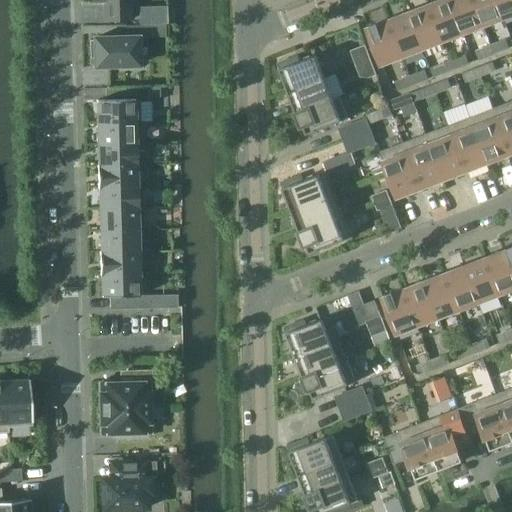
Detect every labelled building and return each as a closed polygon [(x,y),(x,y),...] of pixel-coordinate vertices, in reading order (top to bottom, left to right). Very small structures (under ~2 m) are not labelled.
[(89,0),(90,0),(99,0),(104,0),(106,21),(131,20),(130,0),(89,0)] [(450,0),(440,0),(429,4),(444,42),(464,34),(450,0)] [(450,0),(464,34),(484,27),(473,0),(450,0)] [(496,0),(473,0),(484,27),(504,19),(496,0)] [(511,0),(496,0),(504,19),(511,15),(511,0)] [(409,12),(423,50),(444,42),(429,4),(409,12)] [(152,11),(143,11),(143,24),(153,24),(152,11)] [(409,12),(389,20),(403,57),(423,50),(409,12)] [(368,28),(382,66),(403,57),(389,20),(368,28)] [(96,57),(96,66),(139,65),(138,37),(145,37),(145,25),(126,25),(126,37),(95,38),(95,41),(91,41),(91,57),(96,57)] [(502,41),(491,45),(494,54),(505,49),(502,41)] [(358,48),(363,63),(371,60),(365,45),(358,48)] [(483,58),(494,54),(491,45),(480,50),(483,58)] [(288,92),(325,78),(316,55),(300,62),(298,56),(278,64),(288,92)] [(462,56),(451,61),(454,69),(465,65),(462,56)] [(377,75),(371,60),(363,63),(369,78),(377,75)] [(443,73),(454,69),(451,61),(439,65),(443,73)] [(489,63),(477,68),(480,76),(492,72),(489,63)] [(466,72),(470,81),(480,76),(477,68),(466,72)] [(422,72),(410,76),(414,85),(425,80),(422,72)] [(402,89),(414,85),(410,76),(399,80),(402,89)] [(296,112),(296,113),(333,99),(325,78),(288,92),(294,106),(296,105),(298,111),(296,112)] [(444,81),(432,85),(435,94),(448,89),(444,81)] [(422,89),(425,98),(435,94),(432,85),(422,89)] [(160,97),(160,87),(148,87),(148,97),(160,97)] [(396,99),(391,101),(395,109),(414,102),(411,93),(396,99)] [(141,122),(140,99),(97,100),(98,123),(141,122)] [(333,99),(296,113),(302,127),(304,126),(307,134),(341,121),(333,99)] [(511,101),(493,109),(510,155),(511,154),(511,101)] [(366,115),(370,124),(385,118),(381,109),(366,115)] [(470,117),(488,164),(510,155),(493,109),(470,117)] [(470,117),(448,126),(465,172),(488,164),(470,117)] [(371,131),(366,119),(340,129),(344,141),(371,131)] [(98,123),(98,145),(136,144),(141,144),(141,122),(98,123)] [(425,134),(443,181),(465,172),(448,126),(425,134)] [(349,152),(375,142),(371,131),(344,141),(349,152)] [(425,134),(403,143),(421,189),(443,181),(425,134)] [(380,151),(398,198),(421,189),(403,143),(380,151)] [(98,145),(99,165),(99,166),(137,165),(136,144),(98,145)] [(349,152),(341,155),(346,166),(353,163),(349,152)] [(98,189),(99,189),(99,188),(137,187),(137,186),(137,165),(99,166),(99,165),(98,165),(98,189)] [(281,183),(291,210),(335,194),(327,172),(303,181),(301,175),(281,183)] [(142,186),(137,186),(137,187),(99,188),(99,189),(100,209),(143,208),(142,186)] [(387,190),(372,196),(375,203),(390,197),(387,190)] [(344,215),(335,194),(291,210),(297,225),(299,224),(302,230),(299,231),(299,232),(344,215)] [(427,210),(404,218),(410,237),(459,221),(456,211),(469,207),(465,196),(439,205),(440,208),(428,212),(427,210)] [(393,205),(390,197),(375,203),(378,211),(393,205)] [(100,209),(101,231),(139,230),(139,231),(143,231),(143,208),(100,209)] [(352,237),(344,215),(299,232),(305,246),(307,245),(310,253),(352,237)] [(139,252),(139,231),(139,230),(101,231),(101,251),(101,253),(139,252)] [(485,258),(499,296),(511,290),(511,268),(505,250),(485,258)] [(140,273),(139,252),(101,253),(101,251),(100,251),(100,275),(102,275),(102,274),(140,273)] [(485,258),(465,266),(479,303),(499,296),(485,258)] [(465,266),(445,273),(459,311),(479,303),(465,266)] [(119,296),(127,296),(135,296),(140,296),(140,273),(102,274),(102,275),(102,297),(110,296),(119,296)] [(459,311),(445,273),(424,281),(439,319),(459,311)] [(424,281),(404,289),(419,326),(439,319),(424,281)] [(383,297),(398,334),(419,326),(404,289),(383,297)] [(144,309),(153,308),(152,295),(144,296),(144,309)] [(152,295),(153,308),(161,308),(161,295),(152,295)] [(161,308),(169,308),(169,295),(161,295),(161,308)] [(177,295),(169,295),(169,308),(178,308),(177,295)] [(110,309),(119,309),(119,296),(110,296),(110,309)] [(127,296),(119,296),(119,309),(127,309),(127,296)] [(127,309),(136,309),(135,296),(127,296),(127,309)] [(136,309),(144,309),(144,296),(140,296),(135,296),(136,309)] [(368,315),(379,311),(375,300),(364,304),(368,315)] [(315,348),(339,339),(330,316),(307,325),(304,320),(284,327),(295,355),(315,348)] [(366,321),(369,329),(384,323),(381,316),(366,321)] [(384,323),(369,329),(372,336),(387,331),(384,323)] [(511,329),(497,335),(500,344),(511,339),(511,329)] [(303,376),(303,377),(323,369),(347,360),(339,339),(315,348),(295,355),(300,370),(302,369),(305,375),(303,376)] [(472,345),(475,353),(490,348),(487,339),(472,345)] [(457,350),(460,359),(475,353),(472,345),(457,350)] [(86,352),(86,368),(124,369),(124,353),(86,352)] [(174,364),(174,353),(141,352),(141,364),(174,364)] [(446,354),(431,360),(435,369),(450,363),(446,354)] [(323,369),(303,377),(308,391),(311,390),(314,398),(355,382),(347,360),(323,369)] [(435,369),(431,360),(420,364),(416,366),(420,374),(435,369)] [(100,408),(150,407),(149,384),(153,384),(152,370),(129,370),(129,383),(100,383),(100,408)] [(432,388),(447,382),(445,376),(430,381),(432,388)] [(4,381),(8,433),(9,432),(9,428),(33,426),(29,379),(4,381)] [(0,433),(8,433),(4,381),(0,381),(0,433)] [(367,398),(362,387),(336,397),(341,408),(367,398)] [(511,388),(496,394),(511,435),(511,388)] [(491,450),(511,442),(511,435),(496,394),(459,408),(469,435),(481,430),(484,438),(486,437),(491,450)] [(391,399),(395,413),(408,409),(405,396),(391,399)] [(371,410),(367,398),(341,408),(345,420),(371,410)] [(150,407),(100,408),(101,433),(118,433),(118,439),(148,438),(148,432),(150,432),(150,418),(162,418),(162,407),(150,407)] [(469,435),(459,408),(422,423),(440,470),(463,461),(458,448),(460,447),(457,440),(469,435)] [(416,479),(440,470),(422,423),(384,437),(394,464),(406,459),(409,467),(411,466),(416,479)] [(298,474),(342,457),(334,435),(310,444),(308,438),(287,446),(298,474)] [(306,494),(306,495),(326,487),(350,478),(342,457),(298,474),(303,488),(306,487),(308,493),(306,494)] [(371,471),(386,465),(383,457),(368,463),(371,471)] [(126,462),(126,478),(102,479),(103,509),(116,509),(116,511),(134,511),(135,508),(148,508),(148,493),(152,493),(152,478),(157,478),(156,461),(126,462)] [(371,471),(374,478),(389,472),(386,465),(371,471)] [(10,469),(11,471),(11,481),(22,480),(21,468),(10,469)] [(0,471),(0,482),(11,481),(11,471),(0,471)] [(326,487),(306,495),(312,509),(314,508),(315,511),(328,511),(333,510),(334,511),(345,511),(363,505),(360,498),(358,499),(350,478),(326,487)] [(2,501),(1,488),(0,488),(0,511),(31,511),(30,498),(2,501)]
